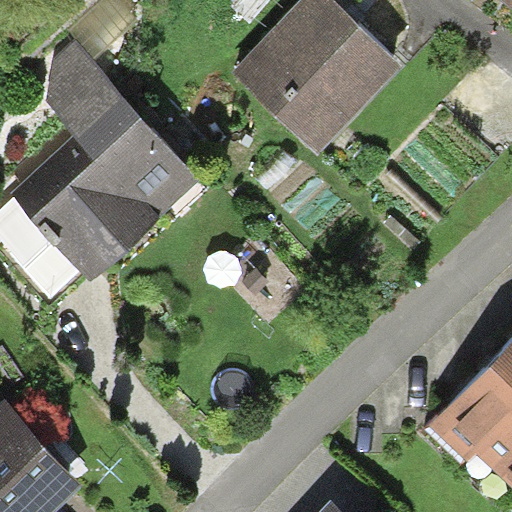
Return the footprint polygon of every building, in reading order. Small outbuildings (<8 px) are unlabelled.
[(351,0),(289,0),(234,60),(319,139),(403,47),(351,0)] [(79,122),(14,185),(91,265),(200,161),(77,33),(53,55),(47,89),(79,122)] [(511,317),(428,408),(468,444),(478,435),(511,466),(511,317)] [(7,387),(0,394),(0,511),(36,511),(84,467),(7,387)] [(360,511),(332,485),(306,511),(360,511)]
